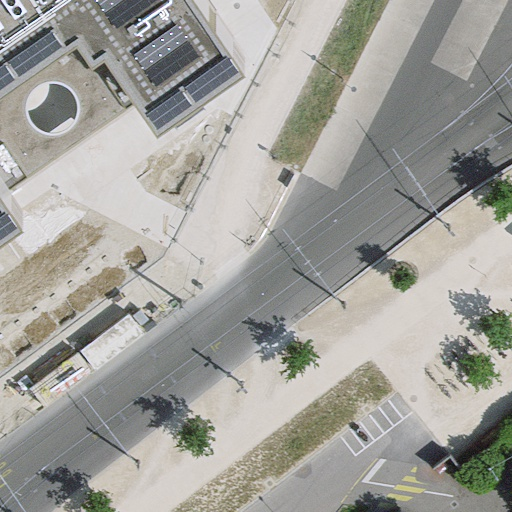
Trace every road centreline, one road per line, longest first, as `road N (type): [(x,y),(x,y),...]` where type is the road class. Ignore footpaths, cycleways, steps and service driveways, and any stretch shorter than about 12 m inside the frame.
road 1 (motorway): [(332,0),(283,241),(204,511)]
road 2 (motorway): [(328,511),(446,0)]
